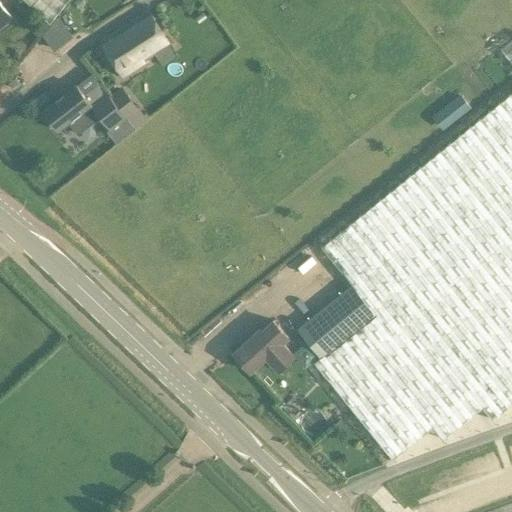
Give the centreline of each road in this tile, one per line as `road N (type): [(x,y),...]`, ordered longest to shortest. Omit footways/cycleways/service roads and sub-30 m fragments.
road 1 (secondary): [(315,511),(0,213)]
road 2 (unclassified): [(511,428),(370,479),(327,511)]
road 3 (unclassified): [(0,112),(151,0)]
